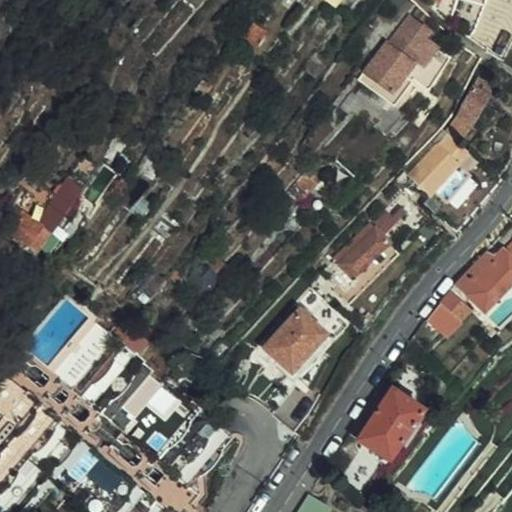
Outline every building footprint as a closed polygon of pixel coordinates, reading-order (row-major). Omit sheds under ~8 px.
[(450,0),(445,20),(469,35),(478,0),(450,0)] [(417,21),(395,3),(373,30),(371,29),(347,59),(351,62),(375,82),(400,50),(405,44),(412,49),(423,36),(412,27),(417,21)] [(240,12),(232,25),(244,32),(253,20),(240,12)] [(412,49),(405,44),(400,50),(407,55),(412,49)] [(375,82),(351,62),(346,69),(370,87),(375,82)] [(463,72),(449,93),(465,103),(475,90),(472,88),(478,82),(463,72)] [(424,134),(394,163),(410,179),(440,150),(424,134)] [(488,166),(459,144),(416,198),(442,220),(451,209),(476,181),(488,166)] [(271,182),(253,205),(264,213),(299,169),(287,160),(270,180),(271,182)] [(13,204),(0,220),(0,226),(23,243),(29,235),(38,224),(33,222),(13,204)] [(328,257),(317,267),(331,281),(342,271),(338,267),(374,234),(361,220),(325,254),(328,257)] [(511,254),(507,249),(511,240),(511,237),(502,229),(498,237),(494,239),(483,251),(478,245),(452,274),(476,297),(488,285),(510,262),(511,260),(511,254)] [(511,263),(510,262),(488,285),(491,288),(511,268),(511,263)] [(431,290),(418,307),(436,324),(461,297),(441,279),(431,290)] [(70,300),(27,351),(138,444),(118,467),(0,368),(0,511),(165,511),(189,484),(186,463),(219,425),(70,300)] [(288,302),(255,343),(286,366),(297,353),(301,346),(318,325),(288,302)] [(395,384),(358,439),(393,462),(430,408),(395,384)] [(310,495),(299,511),(329,511),(332,508),(310,495)]
